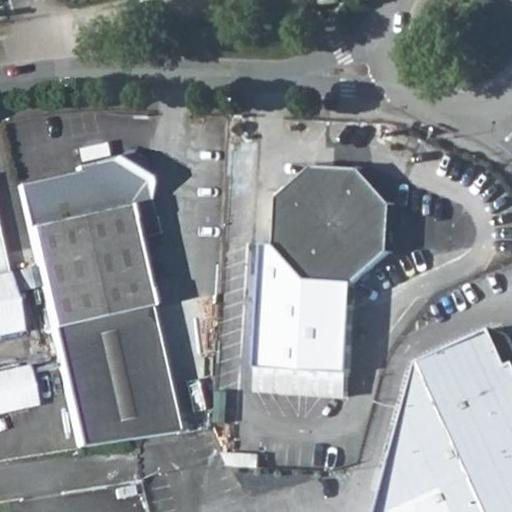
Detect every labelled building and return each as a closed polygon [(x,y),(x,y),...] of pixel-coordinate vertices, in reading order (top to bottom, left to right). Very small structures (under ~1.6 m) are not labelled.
[(21,183),(38,259),(79,445),(179,431),(138,248),(151,245),(150,234),(158,233),(146,181),(113,158),(77,165),(78,171),(21,183)] [(279,244),(268,243),(260,367),(262,367),(260,391),(350,396),(351,373),(352,373),(358,281),(395,251),(396,204),(361,167),(317,166),(283,195),(279,244)] [(8,265),(0,266),(0,329),(21,325),(9,265),(8,265)] [(377,511),(511,511),(511,369),(495,331),(422,362),(377,511)] [(0,365),(0,405),(37,398),(28,359),(0,365)]
